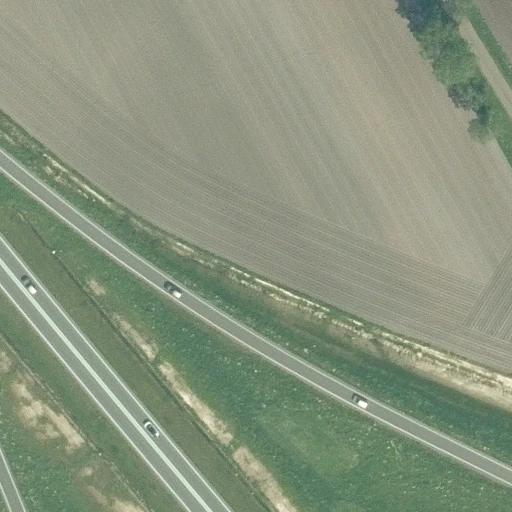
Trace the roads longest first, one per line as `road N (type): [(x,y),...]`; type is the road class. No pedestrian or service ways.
road 1 (trunk): [(511,472),(206,309),(0,157)]
road 2 (trunk): [(210,511),(0,259)]
road 3 (unclassified): [(511,106),(448,0)]
